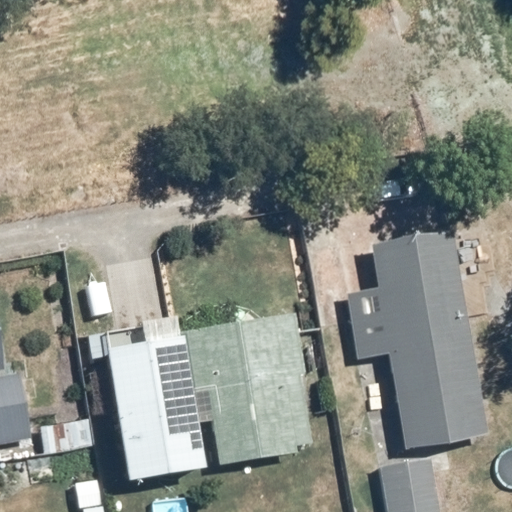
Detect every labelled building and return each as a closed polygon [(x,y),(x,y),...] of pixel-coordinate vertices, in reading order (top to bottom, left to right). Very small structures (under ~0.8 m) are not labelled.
[(384,358),(399,454),(483,439),(447,235),(367,250),(373,293),(344,298),(353,363),(384,358)] [(291,323),(96,356),(118,487),(198,474),(185,399),(203,396),(213,470),(293,458),(291,451),(309,449),(291,323)] [(0,446),(30,442),(18,376),(0,380),(0,446)] [(440,511),(435,461),(379,466),(382,511),(440,511)] [(177,511),(176,503),(137,510),(136,511),(177,511)]
